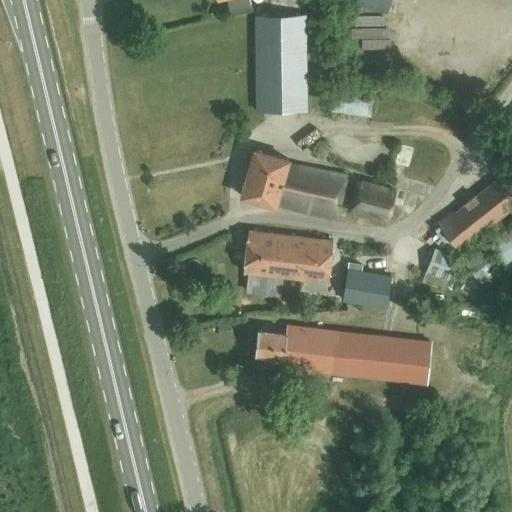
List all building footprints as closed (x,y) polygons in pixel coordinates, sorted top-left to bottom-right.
[(227,0),(229,8),(251,3),(250,0),(227,0)] [(258,109),(306,109),(304,13),(256,14),(258,109)] [(381,66),(402,74),(415,40),(394,32),(381,66)] [(371,119),(373,95),(334,92),(332,116),(371,119)] [(247,173),(295,187),(341,196),(346,173),(287,160),(287,159),(254,150),(247,173)] [(295,187),(247,173),(241,196),(274,206),(275,202),(306,209),(337,215),(341,196),(295,187)] [(511,185),(502,174),(455,211),(475,236),(511,206),(511,185)] [(388,221),(396,187),(356,178),(347,212),(388,221)] [(243,270),(308,278),(328,280),(333,239),(248,229),(243,270)] [(482,280),(506,262),(489,240),(467,258),(482,280)] [(435,246),(429,263),(422,281),(444,289),(451,271),(456,254),(435,246)] [(363,262),(349,260),(344,298),(386,305),(391,273),(362,269),(363,262)] [(283,364),(336,371),(336,373),(390,380),(426,382),(431,339),(393,335),(342,329),(341,331),(288,324),(287,332),(258,328),(255,353),(284,357),(283,364)] [(413,418),(421,431),(445,415),(437,403),(413,418)] [(365,415),(372,431),(394,422),(388,406),(365,415)]
